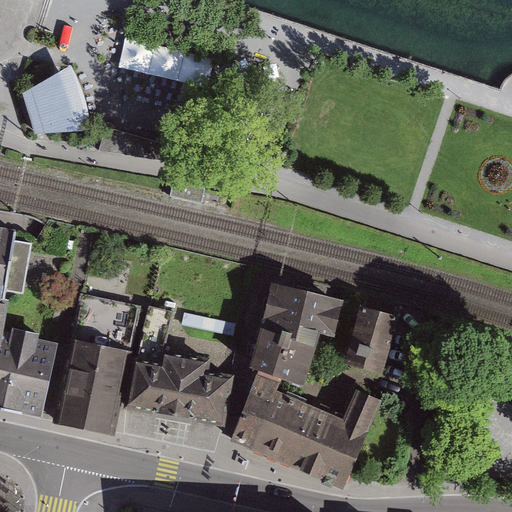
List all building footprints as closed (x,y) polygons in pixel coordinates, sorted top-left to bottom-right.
[(131,43),(126,69),(189,82),(191,72),(212,76),(215,60),(131,43)] [(72,71),(23,98),(33,131),(37,141),(91,136),(88,119),(85,105),(82,94),(76,81),(72,71)] [(137,123),(135,132),(129,131),(130,126),(107,119),(105,124),(101,140),(98,148),(165,159),(211,172),(216,155),(218,146),(137,123)] [(174,181),(170,196),(201,204),(205,189),(174,181)] [(17,233),(0,229),(0,408),(20,413),(21,408),(39,413),(55,340),(2,328),(7,291),(23,294),(32,244),(15,239),(17,233)] [(330,336),(338,304),(274,290),(266,324),(315,338),(317,332),(330,336)] [(112,433),(139,308),(82,296),(56,421),(112,433)] [(148,307),(135,360),(161,366),(163,352),(171,311),(148,307)] [(397,319),(363,309),(348,360),(381,370),(397,319)] [(315,338),(266,324),(254,369),(300,386),(315,338)] [(215,363),(239,365),(241,350),(216,348),(215,363)] [(161,366),(135,360),(125,406),(222,424),(231,377),(206,373),(207,361),(163,352),(161,366)] [(231,438),(251,448),(276,393),(278,383),(257,376),(231,438)] [(296,467),(321,413),(276,393),(251,448),(296,467)] [(343,487),(379,402),(358,393),(345,423),(321,413),(296,467),(343,487)]
